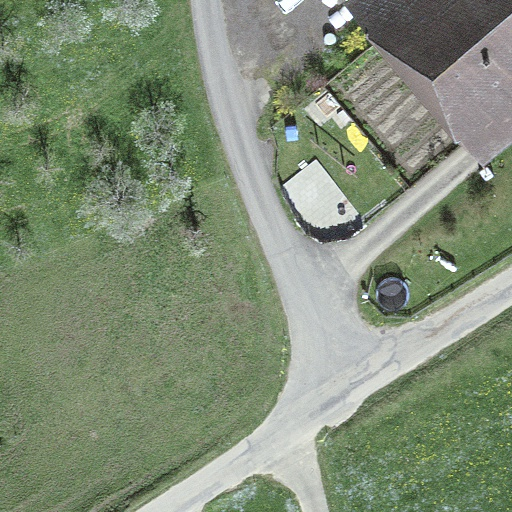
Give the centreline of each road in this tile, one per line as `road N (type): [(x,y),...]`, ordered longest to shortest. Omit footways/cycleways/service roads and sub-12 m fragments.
road 1 (track): [(206,0),(216,61),(259,195),(348,393)]
road 2 (unclassified): [(166,511),(511,283)]
road 3 (track): [(302,301),(471,158)]
